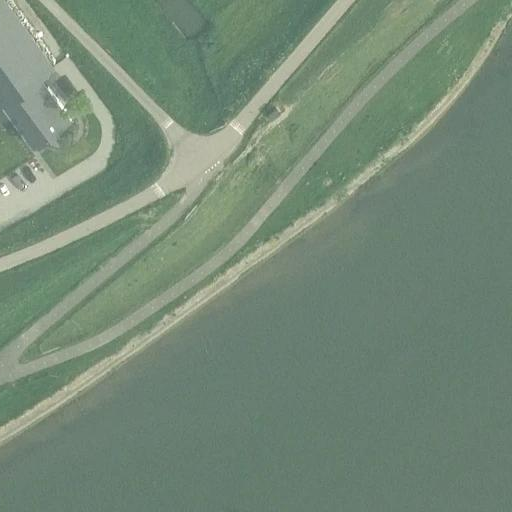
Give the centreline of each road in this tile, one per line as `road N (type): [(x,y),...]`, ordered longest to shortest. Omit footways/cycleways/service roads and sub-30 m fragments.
road 1 (unclassified): [(18,0),(91,108),(104,133),(103,160),(0,218)]
road 2 (unclassified): [(201,164),(44,0)]
road 3 (unclassified): [(0,265),(163,191),(201,164)]
road 4 (unclassified): [(201,164),(348,0)]
